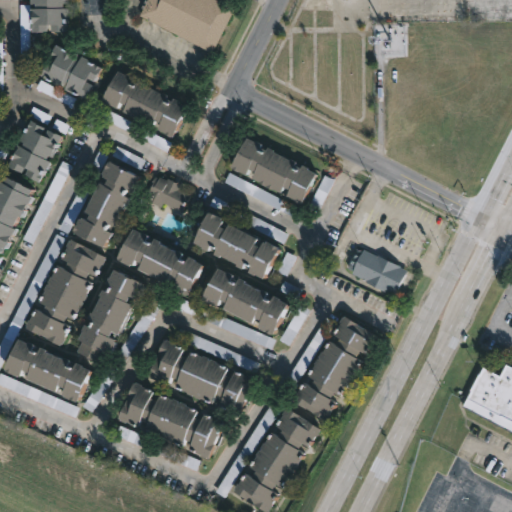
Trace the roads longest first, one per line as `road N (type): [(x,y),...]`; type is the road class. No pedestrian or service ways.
road 1 (tertiary): [(479,222),(329,511)]
road 2 (tertiary): [(236,90),(479,222)]
road 3 (tertiary): [(359,511),(472,297)]
